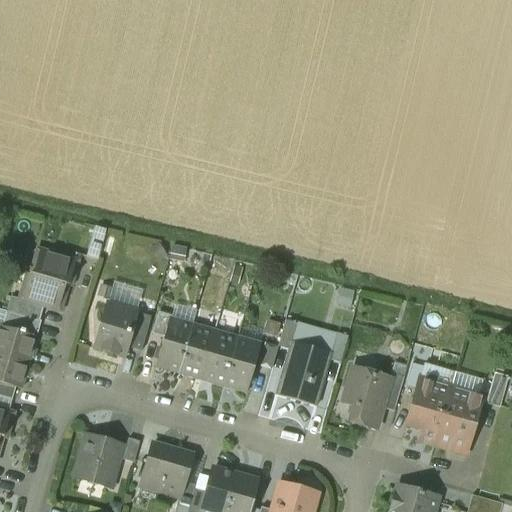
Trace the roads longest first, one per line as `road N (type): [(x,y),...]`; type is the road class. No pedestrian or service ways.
road 1 (residential): [(63,380),(362,465),(349,511)]
road 2 (residential): [(25,511),(63,380)]
